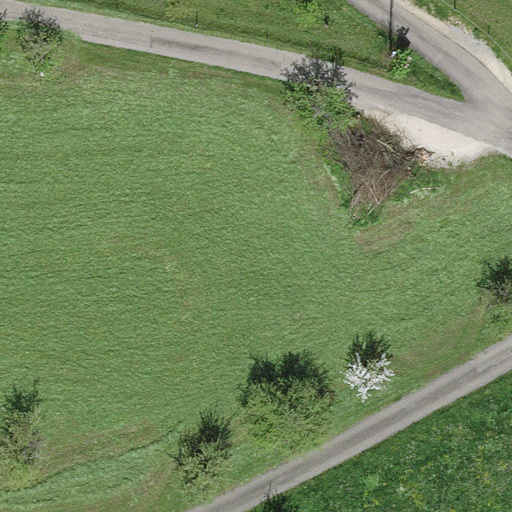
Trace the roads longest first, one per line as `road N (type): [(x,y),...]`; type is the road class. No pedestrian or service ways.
road 1 (unclassified): [(0,11),(334,76),(511,133)]
road 2 (track): [(221,511),(511,351)]
